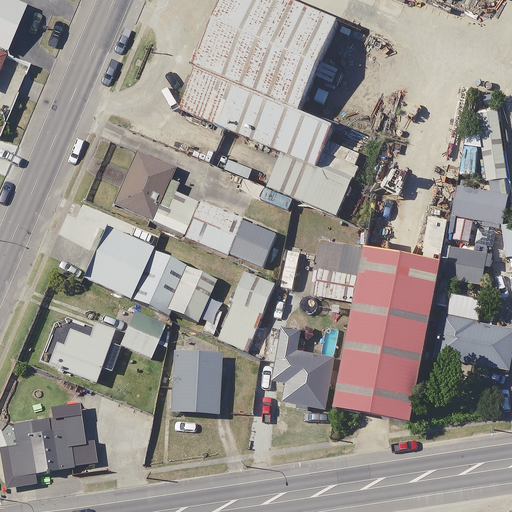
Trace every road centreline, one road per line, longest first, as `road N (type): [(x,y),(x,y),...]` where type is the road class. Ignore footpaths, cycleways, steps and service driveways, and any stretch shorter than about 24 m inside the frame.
road 1 (trunk): [(511,463),(189,511)]
road 2 (tertiary): [(0,267),(113,0)]
